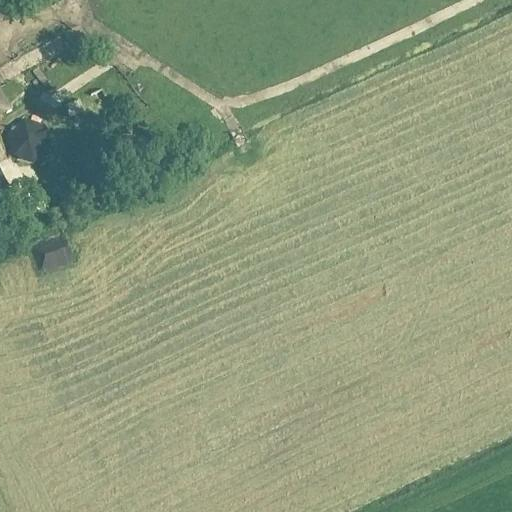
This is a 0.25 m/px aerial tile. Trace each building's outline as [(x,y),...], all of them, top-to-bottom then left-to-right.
[(17,35),(44,21),(39,12),(12,26),(17,35)] [(125,151),(101,91),(63,107),(88,166),(125,151)] [(0,94),(0,115),(9,110),(0,94)] [(0,174),(0,204),(11,200),(0,174)] [(9,221),(0,226),(3,232),(12,227),(9,221)] [(72,263),(62,235),(28,248),(38,276),(72,263)]
